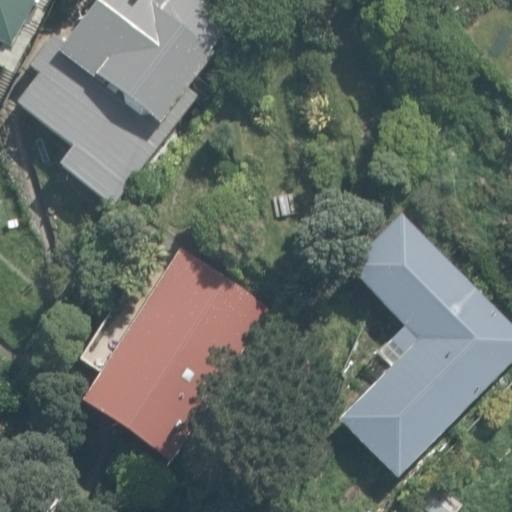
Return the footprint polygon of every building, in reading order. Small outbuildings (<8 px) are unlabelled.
[(0,0),(0,51),(7,55),(35,0),(0,0)] [(56,169),(112,211),(196,98),(191,94),(216,59),(209,53),(228,27),(192,0),(99,0),(65,46),(53,36),(26,72),(35,78),(13,108),(70,150),(56,169)] [(308,267),(322,234),(279,216),(265,249),(308,267)] [(339,422),(398,480),(511,362),(511,328),(398,218),(345,272),(384,310),(372,322),(389,338),(375,353),(391,368),(339,422)] [(78,408),(168,467),(197,422),(207,429),(220,409),(211,403),(269,314),(178,255),(78,408)] [(0,440),(0,511),(39,458),(5,433),(0,440)] [(422,511),(455,511),(461,506),(433,483),(415,505),(422,511)]
